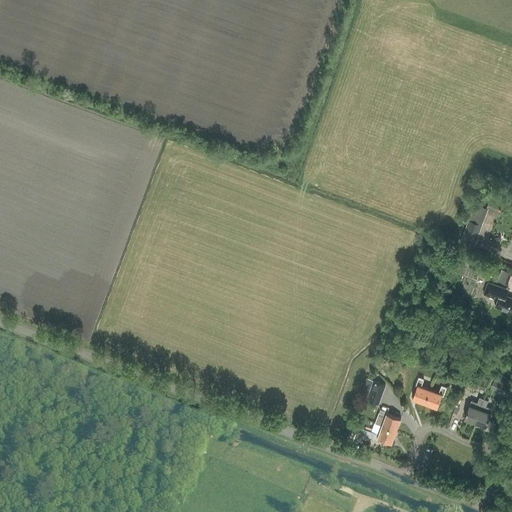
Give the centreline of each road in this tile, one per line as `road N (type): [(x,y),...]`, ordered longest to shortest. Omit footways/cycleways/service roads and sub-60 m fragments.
road 1 (tertiary): [(486,509),(0,323)]
road 2 (track): [(403,476),(425,428),(506,455)]
